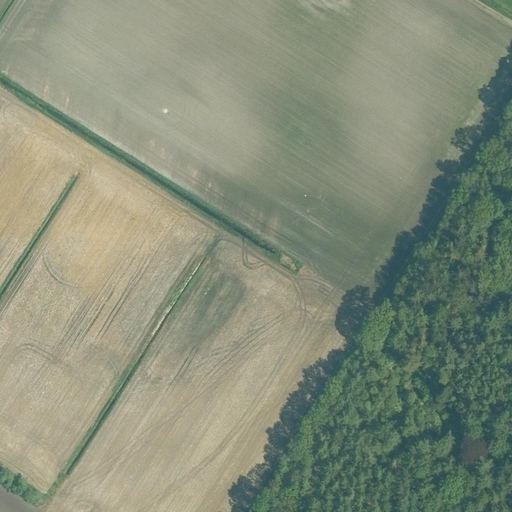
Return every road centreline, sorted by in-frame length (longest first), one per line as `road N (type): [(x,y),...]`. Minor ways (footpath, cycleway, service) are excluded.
road 1 (track): [(511,97),(363,328)]
road 2 (track): [(363,328),(245,511)]
